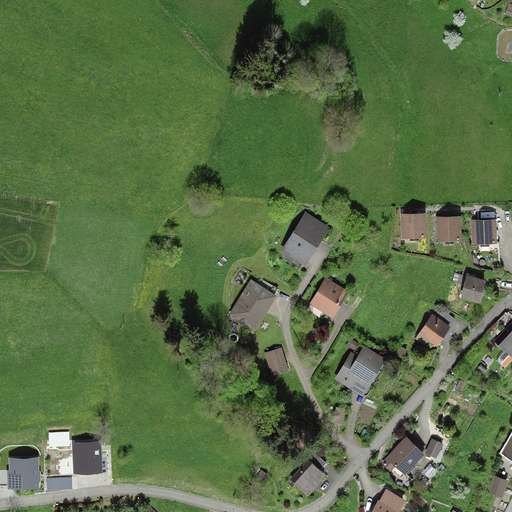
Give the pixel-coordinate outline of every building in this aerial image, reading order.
[(402,210),(403,237),(425,236),(424,209),(402,210)] [(308,212),(285,248),(308,263),(331,227),(308,212)] [(438,214),(439,241),(461,240),(460,213),(438,214)] [(473,216),(474,243),(496,242),(495,215),(473,216)] [(466,270),(461,292),(481,297),(486,275),(466,270)] [(349,290),(327,276),(310,301),(332,315),(349,290)] [(281,295),(254,279),(233,313),(260,329),(281,295)] [(451,324),(432,312),(419,333),(437,345),(451,324)] [(511,327),(499,342),(506,348),(498,357),(507,365),(511,358),(511,327)] [(390,355),(367,343),(359,357),(352,353),(338,379),(368,395),(390,355)] [(289,369),(282,348),(266,353),(273,374),(289,369)] [(461,378),(456,386),(460,389),(465,381),(461,378)] [(346,407),(337,406),(334,421),(343,422),(346,407)] [(511,435),(503,449),(511,455),(511,435)] [(391,455),(408,473),(428,455),(411,437),(391,455)] [(441,457),(446,443),(433,437),(427,451),(441,457)] [(73,442),(75,473),(105,471),(103,441),(73,442)] [(314,450),(308,457),(321,467),(327,460),(314,450)] [(11,485),(38,484),(37,455),(10,456),(11,485)] [(321,467),(308,457),(291,477),(308,492),(326,472),(321,467)] [(495,474),(490,492),(502,495),(507,477),(495,474)] [(406,497),(385,486),(371,511),(401,511),(405,507),(402,505),(406,497)]
